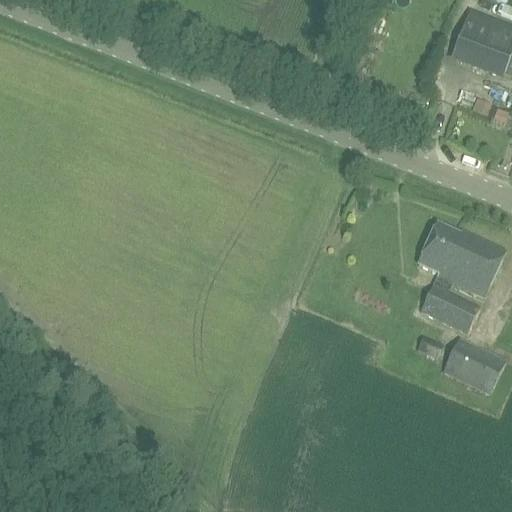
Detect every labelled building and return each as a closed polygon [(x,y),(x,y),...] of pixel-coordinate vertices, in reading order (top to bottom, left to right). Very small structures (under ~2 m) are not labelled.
[(511,30),(471,15),(455,55),(511,77),(511,30)] [(489,121),(493,109),(478,104),(474,115),(489,121)] [(493,127),(504,131),(509,118),(498,114),(493,127)] [(436,226),(417,268),(438,278),(420,316),(468,337),(480,311),(451,298),(455,288),(484,301),(505,254),(460,233),(459,236),(436,226)] [(443,348),(424,339),(417,353),(436,362),(443,348)] [(490,397),(506,364),(459,341),(443,374),(490,397)]
